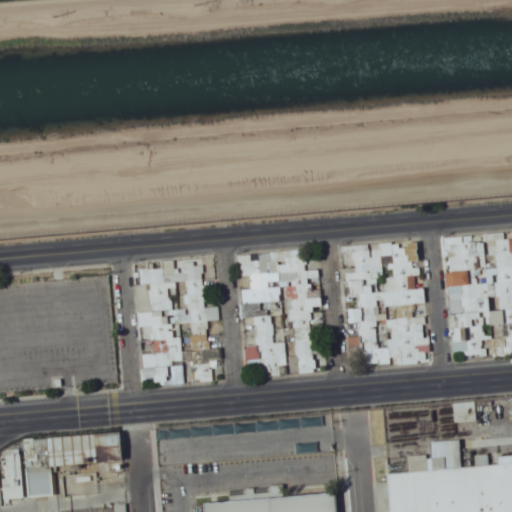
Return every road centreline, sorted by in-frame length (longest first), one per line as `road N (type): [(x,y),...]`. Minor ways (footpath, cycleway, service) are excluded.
road 1 (primary): [(511,216),(0,260)]
road 2 (primary): [(0,422),(511,380)]
road 3 (residential): [(331,231),(348,394)]
road 4 (residential): [(433,223),(447,386)]
road 5 (residential): [(225,241),(240,403)]
road 6 (residential): [(121,250),(136,411)]
